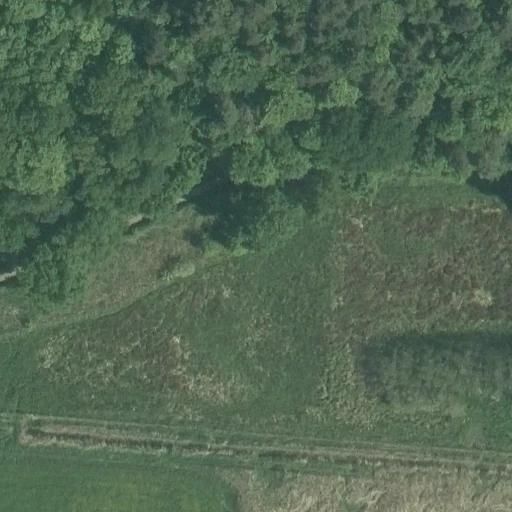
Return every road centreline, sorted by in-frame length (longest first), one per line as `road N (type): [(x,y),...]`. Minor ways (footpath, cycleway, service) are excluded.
road 1 (unclassified): [(511,160),(305,158),(0,285)]
road 2 (track): [(0,102),(126,131),(234,185)]
